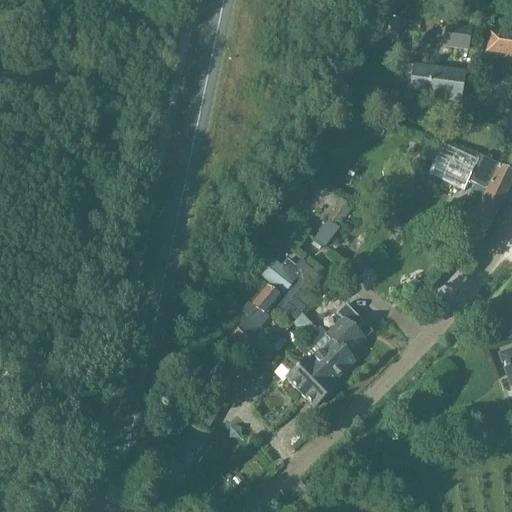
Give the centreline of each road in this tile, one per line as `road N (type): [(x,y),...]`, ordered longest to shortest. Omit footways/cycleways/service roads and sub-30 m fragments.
road 1 (secondary): [(115,511),(223,0)]
road 2 (unclassified): [(252,511),(406,363),(511,235)]
